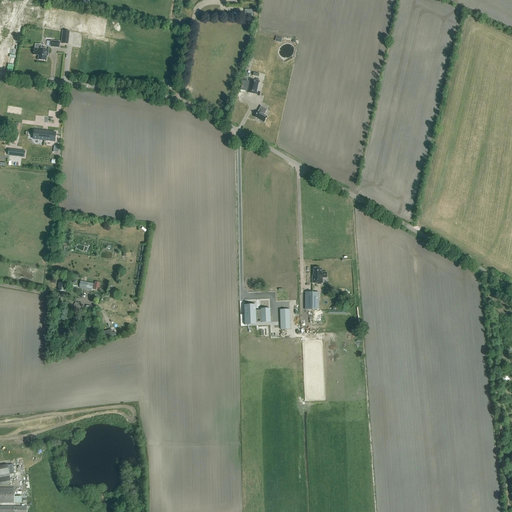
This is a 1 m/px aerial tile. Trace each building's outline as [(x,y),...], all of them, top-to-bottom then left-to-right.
[(19,7),(18,17),(29,19),(28,25),(44,27),(48,5),(26,2),(25,8),(19,7)] [(33,55),(39,56),(38,60),(46,61),(47,54),(48,54),(48,49),(41,48),(42,45),(35,44),(35,48),(34,48),(33,55)] [(260,81),(250,79),(247,93),(257,95),(260,81)] [(261,106),(259,110),(255,117),(264,123),(267,117),(264,115),(267,110),(261,106)] [(32,133),(31,142),(53,144),(54,135),(44,134),(42,134),(32,133)] [(10,150),(9,156),(10,156),(13,157),(25,158),(26,153),(10,150)] [(312,275),(312,283),(323,283),(322,278),(327,278),(327,272),(321,272),(321,268),(313,268),(313,274),(314,274),(314,275),(312,275)] [(99,290),(100,283),(95,282),(94,284),(80,281),(79,287),(99,290)] [(58,291),(66,292),(67,287),(65,286),(65,284),(59,283),(58,291)] [(322,305),(330,304),(329,288),(321,288),(322,305)] [(320,300),(317,300),(317,292),(313,292),(306,292),(307,309),(314,309),(321,308),(320,300)] [(259,301),(258,308),(266,308),(266,295),(261,295),(261,297),(257,296),(257,301),(259,301)] [(80,313),(82,303),(75,302),(73,312),(80,313)] [(245,305),(244,305),(245,325),(245,321),(252,321),(252,323),(256,323),(256,325),(256,319),(261,318),(261,323),(261,321),(270,321),(270,322),(271,322),(270,308),(260,309),(261,310),(256,311),(256,305),(255,305),(255,306),(245,306),(245,305)] [(290,309),(280,310),(281,330),(291,329),(290,309)] [(117,329),(106,331),(107,338),(118,335),(117,329)] [(0,465),(0,485),(11,483),(9,473),(14,473),(12,464),(8,465),(0,465)] [(14,488),(0,487),(0,502),(21,503),(21,496),(14,496),(14,488)]
